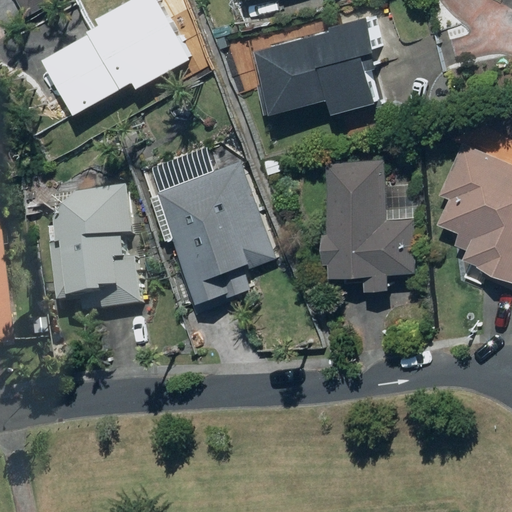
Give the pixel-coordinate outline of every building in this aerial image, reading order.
[(36,0),(42,10),(59,0),(36,0)] [(139,0),(113,15),(119,25),(61,58),(91,110),(149,77),(152,83),(203,54),(172,0),(139,0)] [(347,95),(353,114),(396,101),(380,51),(394,46),(383,13),(275,47),(285,81),(269,86),(279,117),(347,95)] [(482,252),(475,269),(511,284),(511,157),(470,140),(447,194),(462,200),(453,222),(471,230),(465,244),(482,252)] [(203,309),(264,285),(259,270),(287,259),(248,158),(158,193),(203,309)] [(128,160),(46,192),(68,320),(148,306),(136,238),(144,237),(131,159),(128,160)] [(339,275),(374,274),(374,288),(405,287),(404,273),(432,272),(430,218),(394,219),(392,159),(336,161),(339,275)] [(0,340),(9,340),(1,218),(0,217),(0,340)]
